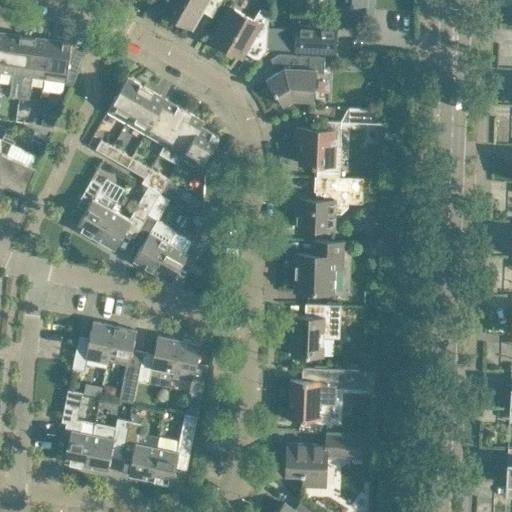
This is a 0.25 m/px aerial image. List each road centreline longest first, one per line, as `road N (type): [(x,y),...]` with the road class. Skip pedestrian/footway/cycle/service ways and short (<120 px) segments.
road 1 (tertiary): [(437,511),(455,0)]
road 2 (residential): [(63,0),(103,13),(236,100),(257,164),(251,322)]
road 3 (residential): [(42,268),(15,492)]
road 4 (residential): [(251,322),(42,268)]
road 5 (residential): [(251,322),(244,470),(226,511)]
road 6 (residential): [(155,511),(128,498),(15,492)]
